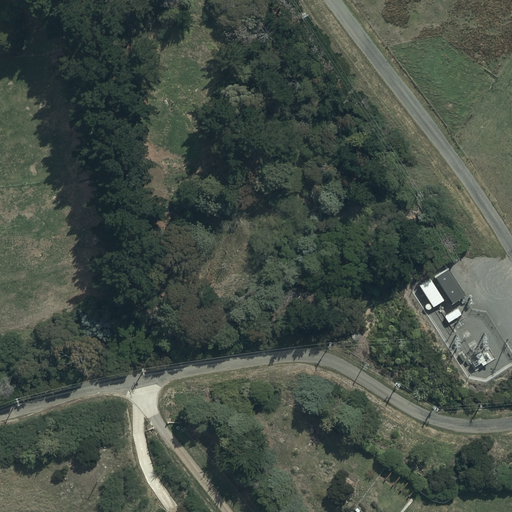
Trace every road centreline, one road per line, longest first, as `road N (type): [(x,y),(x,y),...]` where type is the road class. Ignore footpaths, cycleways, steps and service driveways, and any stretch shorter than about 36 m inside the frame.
road 1 (unclassified): [(0,412),(135,379),(293,354),(336,363),(448,423),(511,422)]
road 2 (residential): [(511,246),(333,0)]
